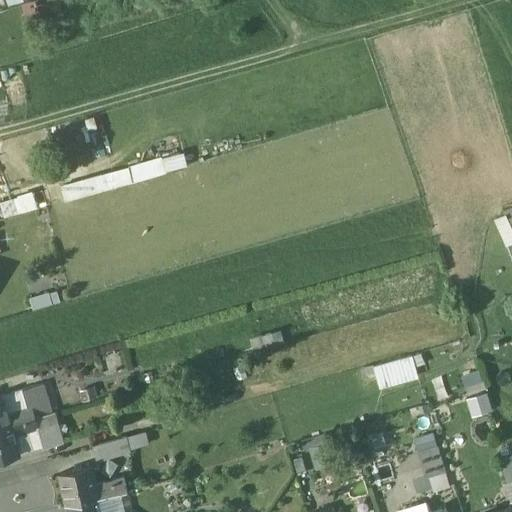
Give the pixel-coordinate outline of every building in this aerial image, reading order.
[(0,70),(0,108),(21,107),(19,70),(0,70)] [(60,185),(64,203),(189,166),(184,154),(60,185)] [(34,193),(2,202),(6,215),(38,206),(34,193)] [(511,208),(494,215),(511,264),(511,208)] [(411,355),(373,366),(379,386),(417,376),(411,355)] [(26,406),(7,411),(11,423),(50,412),(41,383),(21,389),(26,406)] [(21,389),(2,395),(7,411),(26,406),(21,389)] [(486,390),(465,396),(471,415),(492,409),(486,390)] [(0,426),(11,423),(7,411),(2,395),(0,395),(0,426)] [(50,412),(11,423),(14,436),(26,432),(31,449),(43,446),(43,448),(60,443),(51,411),(50,412)] [(11,423),(0,426),(0,458),(19,453),(19,452),(14,436),(11,423)] [(26,432),(14,436),(19,452),(31,449),(26,432)] [(445,471),(434,436),(416,441),(428,477),(445,471)] [(127,437),(93,446),(98,464),(121,458),(133,455),(127,437)] [(92,466),(59,475),(67,506),(70,505),(95,499),(100,498),(92,466)] [(98,511),(95,499),(70,505),(71,511),(98,511)]
